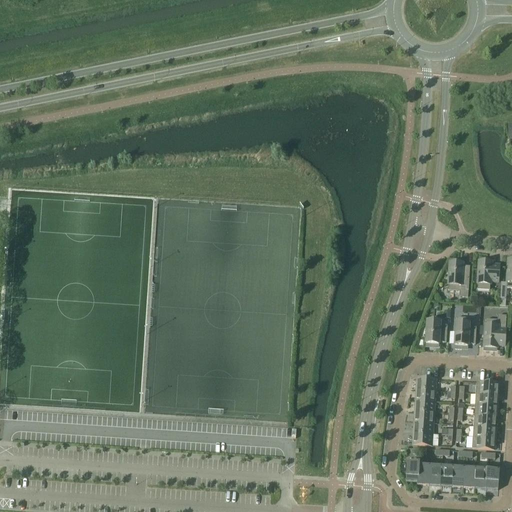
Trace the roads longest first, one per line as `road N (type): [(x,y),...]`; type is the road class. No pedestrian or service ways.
road 1 (secondary): [(0,108),(396,28)]
road 2 (residential): [(511,371),(411,361),(390,474),(407,502),(497,509),(504,507),(508,449)]
road 3 (secondary): [(393,9),(0,90)]
road 4 (tertiary): [(429,230),(446,52)]
road 5 (tertiary): [(426,52),(410,225)]
road 6 (tertiary): [(363,429),(390,310)]
